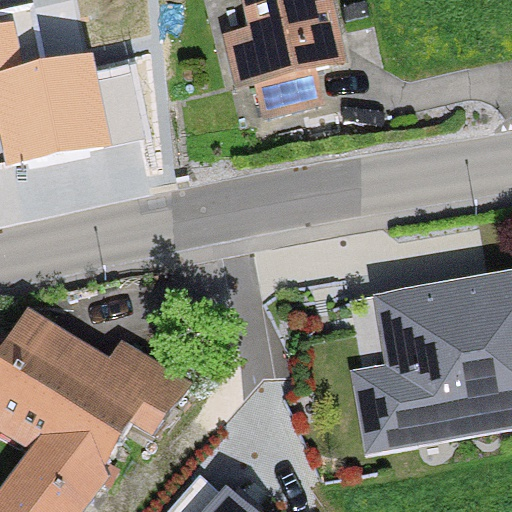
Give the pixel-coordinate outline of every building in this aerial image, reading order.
[(326,43),(328,34),(320,0),(241,0),(251,39),(235,42),(246,89),(252,88),(260,120),(316,107),(309,74),(324,70),(319,47),(326,43)] [(0,115),(8,156),(106,137),(91,60),(0,77),(0,115)] [(354,369),(370,459),(511,434),(511,272),(373,297),(385,364),(354,369)] [(184,393),(167,383),(116,354),(107,371),(25,322),(15,338),(13,337),(0,361),(0,434),(37,455),(93,489),(95,490),(129,429),(149,440),(184,393)] [(75,511),(93,489),(37,455),(0,503),(0,511),(75,511)] [(251,511),(226,489),(205,511),(251,511)]
